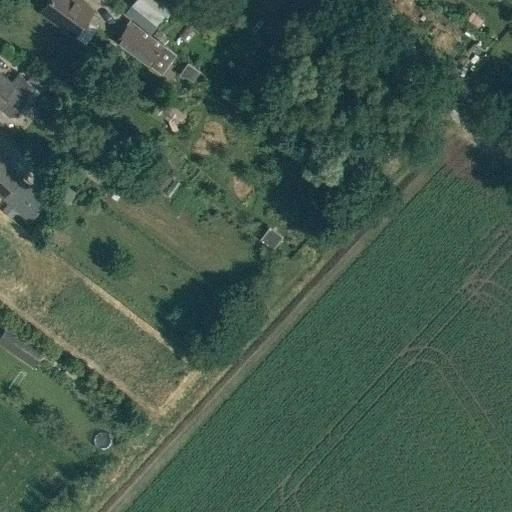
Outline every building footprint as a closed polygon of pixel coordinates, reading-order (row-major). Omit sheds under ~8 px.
[(74,36),(94,10),(79,0),(49,0),(41,11),(74,36)] [(157,25),(171,8),(161,0),(136,0),(126,12),(139,22),(145,15),(157,25)] [(151,66),(163,48),(128,23),(116,40),(151,66)] [(17,114),(23,107),(22,106),(37,89),(18,73),(10,82),(0,72),(0,104),(10,114),(17,114)] [(0,157),(0,195),(3,198),(22,177),(0,157)] [(8,324),(0,336),(0,344),(33,368),(45,350),(8,324)]
